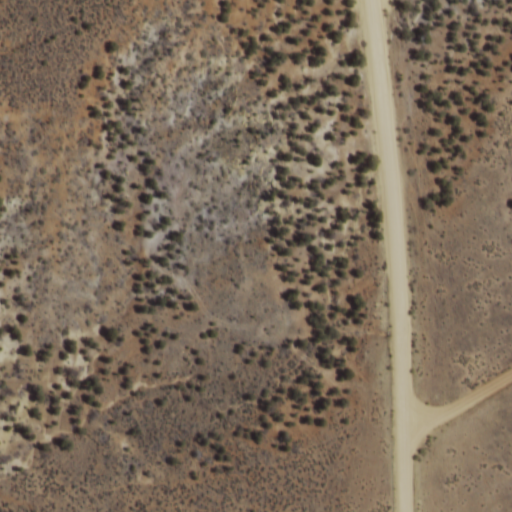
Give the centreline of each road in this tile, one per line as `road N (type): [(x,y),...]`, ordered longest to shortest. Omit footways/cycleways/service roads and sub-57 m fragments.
road 1 (residential): [(386,511),(377,0)]
road 2 (residential): [(387,393),(511,360)]
